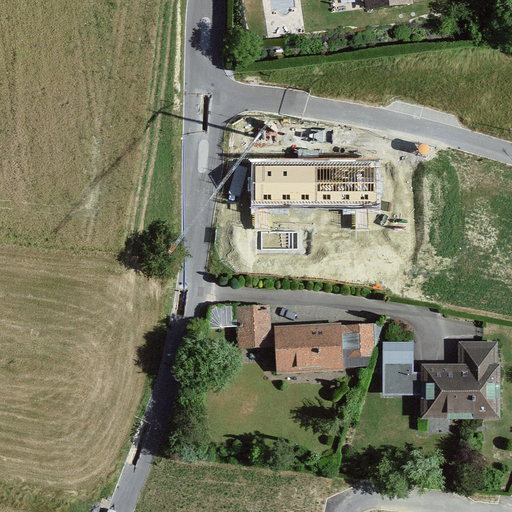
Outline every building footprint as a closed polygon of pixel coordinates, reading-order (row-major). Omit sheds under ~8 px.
[(367,0),(369,13),(413,8),(412,0),(367,0)] [(211,324),(235,325),(236,307),(212,305),(211,324)] [(270,305),(237,307),(239,349),(272,347),(270,305)] [(342,325),(341,323),(274,326),(277,374),(344,371),(344,367),(376,366),(374,323),(342,325)] [(414,342),(383,342),(383,396),(420,396),(421,372),(414,372),(414,342)] [(458,342),(458,364),(421,364),(421,372),(420,396),(420,420),(500,420),(500,342),(458,342)]
